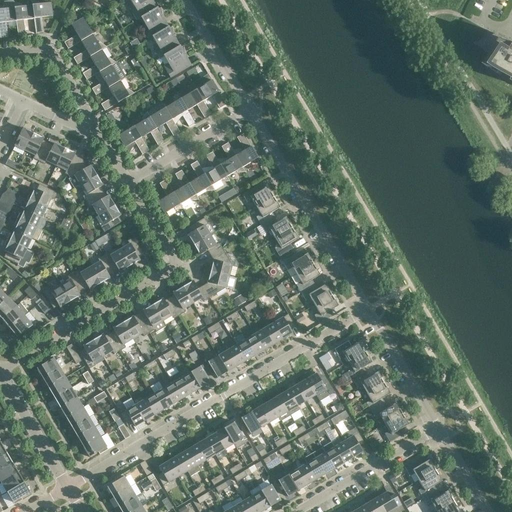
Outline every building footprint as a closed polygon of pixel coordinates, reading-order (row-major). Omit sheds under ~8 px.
[(31,0),(32,6),(34,19),(36,34),(36,33),(43,33),(43,32),(41,18),(52,16),(50,3),(39,5),(39,2),(32,0),(31,0)] [(130,0),(134,7),(129,9),(136,21),(141,18),(152,11),(148,4),(153,1),(152,0),(130,0)] [(14,8),(13,1),(4,2),(3,7),(0,6),(0,37),(0,39),(1,39),(1,38),(8,37),(7,37),(5,23),(16,21),(14,8)] [(14,1),(13,1),(14,8),(16,21),(18,36),(19,36),(25,35),(23,20),(34,19),(32,6),(21,7),(21,5),(14,3),(14,1)] [(157,8),(152,11),(141,18),(145,26),(141,29),(148,40),(152,37),(163,30),(159,23),(164,20),(161,15),(162,14),(161,8),(158,10),(157,8)] [(68,49),(81,42),(81,41),(92,34),(92,35),(98,31),(96,32),(91,28),(89,29),(83,19),(71,25),(77,36),(65,43),(65,42),(64,43),(68,49),(67,49),(68,49)] [(168,27),(163,30),(152,37),(157,45),(152,48),(159,59),(163,56),(175,49),(170,42),(175,39),(173,34),(173,33),(172,27),(170,29),(168,27)] [(81,41),(81,42),(86,51),(74,58),(73,58),(77,64),(77,65),(90,57),(101,50),(102,50),(108,47),(107,46),(106,47),(100,43),(98,44),(92,35),(92,34),(81,41)] [(476,45),(493,56),(486,66),(495,69),(495,68),(495,67),(501,71),(511,77),(511,42),(500,35),(476,45)] [(180,46),(175,49),(163,56),(168,64),(163,67),(170,78),(191,66),(191,65),(186,68),(182,61),(187,58),(184,53),(185,53),(183,46),(181,48),(180,46)] [(90,57),(96,67),(83,74),(83,73),(82,74),(86,80),(99,73),(99,72),(111,65),(111,66),(116,63),(117,62),(116,62),(115,63),(109,59),(107,60),(102,50),(101,50),(90,57)] [(135,59),(130,61),(136,71),(140,68),(135,59)] [(120,71),(116,63),(111,66),(111,65),(99,72),(99,73),(105,82),(92,89),(95,95),(95,96),(108,88),(120,81),(126,78),(126,77),(124,78),(118,74),(120,71)] [(208,75),(192,84),(196,90),(203,101),(212,96),(220,108),(219,108),(219,109),(225,105),(226,106),(226,105),(208,75)] [(170,82),(173,87),(179,84),(176,78),(170,82)] [(108,88),(114,98),(102,105),(101,104),(101,105),(104,111),(135,93),(133,94),(127,89),(125,91),(120,81),(108,88)] [(196,90),(192,84),(193,86),(189,91),(190,93),(181,99),(180,99),(187,111),(187,110),(197,105),(204,117),(204,118),(210,114),(210,115),(211,114),(203,101),(196,90)] [(175,103),(165,108),(172,120),(175,124),(180,117),(183,116),(189,126),(188,127),(194,124),(195,124),(187,110),(187,111),(180,99),(181,99),(177,93),(176,93),(177,95),(173,101),(175,103)] [(162,104),(147,113),(150,117),(149,117),(156,129),(166,123),(173,136),(179,133),(180,133),(175,124),(172,120),(165,108),(162,102),(161,102),(162,104)] [(144,121),(134,126),(134,127),(141,138),(151,132),(158,145),(157,145),(157,146),(163,142),(164,142),(156,129),(149,117),(150,117),(147,113),(146,111),(145,112),(146,113),(142,119),(144,121)] [(149,151),(141,138),(134,127),(134,126),(131,120),(130,121),(131,122),(127,128),(118,121),(111,125),(128,152),(134,145),(133,143),(135,142),(142,154),(142,155),(148,151),(148,152),(149,151)] [(33,134),(23,128),(14,146),(25,151),(33,134)] [(44,139),(33,134),(25,151),(35,156),(33,159),(39,162),(48,143),(43,141),(44,139)] [(244,149),(231,150),(235,156),(242,168),(242,167),(252,162),(253,164),(260,163),(261,165),(261,164),(243,134),(242,134),(243,134),(237,138),(244,149)] [(53,146),(48,143),(39,162),(45,165),(46,161),(56,166),(65,149),(54,144),(53,146)] [(228,158),(216,159),(220,165),(226,177),(227,177),(236,171),(237,173),(244,172),(245,174),(246,174),(242,167),(242,168),(235,156),(231,150),(228,143),(227,143),(221,147),(222,147),(228,158)] [(75,154),(65,149),(56,166),(66,171),(65,174),(68,176),(82,160),(74,156),(75,154)] [(213,167),(201,168),(204,174),(211,186),(221,180),(222,182),(229,181),(230,183),(227,177),(226,177),(220,165),(216,159),(212,152),(211,152),(212,153),(206,156),(206,157),(207,156),(213,167)] [(18,165),(8,159),(5,165),(16,170),(18,165)] [(87,168),(82,160),(68,176),(70,179),(74,176),(80,185),(97,176),(91,166),(87,168)] [(198,178),(189,183),(189,184),(195,195),(196,195),(205,189),(206,191),(213,191),(214,192),(215,192),(211,186),(204,174),(201,168),(197,161),(196,161),(196,162),(190,165),(190,166),(191,165),(198,178)] [(183,187),(173,193),(180,204),(190,199),(191,201),(198,200),(199,201),(196,195),(195,195),(189,184),(189,183),(181,170),(181,171),(175,175),(176,175),(183,187)] [(103,186),(97,176),(80,185),(86,195),(82,197),(86,202),(103,192),(101,187),(103,186)] [(184,210),(180,204),(173,193),(166,180),(165,180),(159,184),(160,184),(166,194),(154,195),(153,194),(153,195),(164,214),(174,208),(175,210),(182,209),(183,211),(184,210)] [(30,193),(27,199),(47,208),(51,198),(54,200),(57,193),(39,185),(37,190),(34,189),(32,194),(30,193)] [(252,200),(256,207),(274,197),(267,186),(257,192),(254,187),(242,195),(247,203),(252,200)] [(236,194),(233,188),(225,193),(229,199),(236,194)] [(106,197),(103,192),(86,202),(89,208),(92,206),(98,215),(114,206),(108,195),(106,197)] [(280,208),(274,197),(256,207),(261,214),(256,217),(261,226),(273,219),(270,214),(280,208)] [(47,208),(27,199),(24,204),(26,206),(24,210),(42,218),(47,208)] [(120,216),(114,206),(98,215),(103,225),(100,226),(104,233),(121,222),(118,217),(120,216)] [(47,221),(42,218),(24,210),(22,214),(20,213),(17,219),(42,231),(41,229),(42,229),(44,227),(45,224),(45,223),(45,221),(47,221)] [(275,223),(273,219),(261,226),(266,234),(270,231),(275,238),(292,228),(286,217),(275,223)] [(194,245),(210,235),(215,233),(210,225),(208,224),(204,218),(187,229),(190,234),(188,235),(194,245)] [(42,231),(17,219),(14,225),(16,226),(14,230),(32,239),(37,241),(42,231)] [(298,239),(292,228),(275,238),(279,245),(274,248),(279,257),(291,250),(288,245),(298,239)] [(32,239),(14,230),(12,235),(10,234),(7,240),(27,249),(32,239)] [(103,237),(106,241),(113,238),(110,233),(103,237)] [(216,245),(210,235),(194,245),(200,255),(207,251),(210,256),(222,249),(219,243),(216,245)] [(234,235),(226,240),(229,244),(237,240),(234,235)] [(129,244),(120,250),(130,266),(140,260),(139,258),(144,255),(133,238),(127,241),(129,244)] [(27,249),(7,240),(4,246),(6,247),(4,251),(6,252),(3,259),(19,273),(25,260),(22,259),(27,249)] [(138,245),(143,254),(149,250),(144,241),(138,245)] [(95,242),(90,245),(94,252),(99,249),(95,242)] [(232,265),(222,249),(210,256),(213,260),(210,272),(229,277),(232,265)] [(130,266),(120,250),(111,255),(109,252),(103,256),(114,273),(118,270),(120,272),(130,266)] [(292,267),(296,275),(313,264),(307,254),(297,260),(294,255),(282,262),(287,270),(292,267)] [(114,273),(103,256),(97,259),(99,262),(90,268),(100,284),(110,278),(109,276),(114,273)] [(320,275),(313,264),(296,275),(300,282),(296,285),(301,293),(313,286),(310,281),(320,275)] [(14,272),(9,268),(5,273),(9,277),(14,272)] [(100,284),(90,268),(81,273),(79,270),(73,273),(84,291),(88,288),(90,290),(100,284)] [(25,278),(30,274),(26,269),(21,273),(25,278)] [(266,278),(262,271),(257,275),(261,281),(266,278)] [(18,276),(14,272),(9,277),(13,281),(18,276)] [(229,277),(210,272),(207,283),(202,286),(209,298),(226,288),(229,277)] [(84,291),(73,273),(68,277),(69,280),(60,285),(70,302),(80,296),(79,294),(84,291)] [(193,281),(183,287),(193,304),(202,298),(204,301),(209,298),(202,286),(198,289),(193,281)] [(34,288),(39,293),(43,289),(38,284),(34,288)] [(70,302),(60,285),(51,291),(49,288),(43,291),(53,309),(59,306),(60,308),(70,302)] [(315,291),(313,286),(301,293),(306,301),(310,298),(315,306),(332,295),(325,285),(315,291)] [(33,291),(29,287),(24,292),(28,296),(33,291)] [(193,304),(183,287),(173,293),(174,295),(169,298),(179,316),(185,312),(183,309),(193,304)] [(37,295),(33,291),(28,296),(32,300),(37,295)] [(338,306),(332,295),(315,306),(319,313),(314,315),(319,324),(331,317),(328,312),(338,306)] [(16,307),(8,298),(0,305),(0,317),(2,320),(16,307)] [(179,316),(169,298),(164,301),(163,299),(153,305),(163,321),(172,316),(174,319),(179,316)] [(238,307),(246,302),(243,298),(235,302),(238,307)] [(257,306),(254,301),(249,304),(252,309),(257,306)] [(49,311),(42,302),(37,305),(45,315),(49,311)] [(20,303),(16,307),(2,320),(9,328),(24,316),(28,313),(20,303)] [(252,309),(249,304),(244,307),(247,312),(252,309)] [(163,321),(153,305),(143,311),(144,313),(139,316),(150,333),(155,330),(156,333),(166,327),(162,322),(163,321)] [(239,317),(236,312),(231,315),(234,320),(239,317)] [(294,318),(298,324),(305,320),(301,314),(294,318)] [(234,320),(231,315),(225,318),(228,323),(234,320)] [(282,318),(273,323),(282,339),(291,334),(292,334),(289,328),(294,325),(288,315),(283,318),(283,317),(282,318)] [(35,329),(24,316),(9,328),(17,338),(18,338),(18,337),(22,334),(24,336),(24,337),(35,329)] [(150,333),(139,316),(134,319),(133,317),(123,323),(133,339),(142,334),(144,337),(150,333)] [(206,325),(212,323),(210,317),(203,320),(206,325)] [(133,339),(123,323),(113,329),(114,331),(109,334),(120,351),(125,348),(123,345),(133,339)] [(220,328),(217,323),(212,326),(215,331),(220,328)] [(282,339),(273,323),(264,329),(273,345),(282,339)] [(215,331),(212,326),(207,329),(210,334),(215,331)] [(273,345),(264,329),(254,334),(264,350),(273,345)] [(176,344),(182,340),(178,332),(171,336),(176,344)] [(120,351),(109,334),(104,336),(103,334),(93,340),(103,357),(112,351),(114,355),(120,351)] [(264,350),(254,334),(245,340),(255,356),(264,350)] [(199,341),(196,336),(191,339),(194,344),(199,341)] [(103,357),(93,340),(83,346),(84,348),(79,352),(89,369),(95,366),(94,362),(103,357)] [(188,340),(183,344),(186,348),(191,345),(188,340)] [(255,356),(245,340),(236,345),(245,361),(255,356)] [(344,355),(348,362),(365,352),(359,341),(349,347),(346,342),(334,349),(339,358),(344,355)] [(161,353),(167,349),(164,343),(158,347),(161,353)] [(78,356),(71,344),(66,347),(73,359),(78,356)] [(245,361),(236,345),(227,351),(236,367),(245,361)] [(175,355),(172,350),(167,353),(170,358),(175,355)] [(236,367),(227,351),(217,356),(227,372),(236,367)] [(199,359),(195,352),(188,355),(193,363),(199,359)] [(372,363),(365,352),(348,362),(352,369),(348,372),(353,380),(364,373),(362,369),(372,363)] [(170,358),(167,353),(162,356),(165,361),(170,358)] [(318,359),(321,364),(330,358),(327,353),(318,359)] [(56,362),(52,356),(44,361),(45,363),(36,368),(42,379),(60,368),(65,365),(61,359),(56,362)] [(81,361),(78,356),(73,359),(76,364),(81,361)] [(227,372),(217,356),(209,362),(208,361),(207,362),(217,378),(218,378),(218,377),(227,372)] [(157,366),(154,361),(148,364),(151,369),(157,366)] [(136,367),(133,362),(128,365),(131,370),(136,367)] [(151,369),(148,364),(143,367),(146,372),(151,369)] [(200,367),(191,372),(200,388),(209,383),(210,382),(200,366),(200,367)] [(65,378),(60,368),(42,379),(48,388),(65,378)] [(116,379),(122,376),(119,371),(113,374),(116,379)] [(90,377),(87,372),(82,375),(85,380),(90,377)] [(138,377),(135,372),(130,375),(133,380),(138,377)] [(169,378),(172,383),(182,399),(191,393),(182,378),(179,372),(169,378)] [(200,388),(191,372),(182,378),(191,393),(200,388)] [(367,378),(364,373),(353,380),(358,389),(362,386),(366,393),(384,383),(377,372),(367,378)] [(306,379),(316,395),(319,401),(334,393),(324,376),(319,379),(316,374),(315,374),(306,379)] [(133,380),(130,375),(125,378),(127,383),(133,380)] [(93,382),(90,377),(85,380),(88,385),(93,382)] [(71,388),(65,378),(48,388),(54,398),(71,388)] [(101,388),(107,385),(103,379),(98,383),(101,388)] [(316,395),(306,379),(297,385),(306,401),(316,395)] [(182,399),(172,383),(163,389),(172,404),(182,399)] [(390,394),(384,383),(366,393),(371,400),(366,403),(371,411),(383,404),(380,400),(390,394)] [(306,401),(297,385),(288,390),(297,406),(306,401)] [(343,386),(336,390),(339,394),(346,390),(343,386)] [(77,398),(71,388),(54,398),(60,408),(77,398)] [(172,404),(163,389),(154,394),(163,410),(172,404)] [(299,410),(297,406),(288,390),(278,396),(290,416),(299,410)] [(104,392),(100,394),(98,395),(102,400),(107,397),(104,392)] [(163,410),(154,394),(144,400),(154,416),(163,410)] [(102,400),(98,395),(93,398),(96,403),(102,400)] [(290,416),(278,396),(269,402),(279,417),(281,421),(290,416)] [(83,408),(77,398),(60,408),(66,418),(83,408)] [(154,416),(144,400),(135,405),(145,421),(154,416)] [(279,417),(269,402),(260,407),(269,423),(279,417)] [(386,409),(383,404),(371,411),(376,420),(381,417),(385,424),(402,414),(396,403),(386,409)] [(145,421),(135,405),(126,410),(125,411),(120,414),(126,424),(132,421),(135,427),(136,426),(145,421)] [(269,423),(260,407),(251,413),(260,428),(269,423)] [(89,417),(83,408),(66,418),(71,428),(89,417)] [(117,414),(114,409),(109,412),(112,417),(117,414)] [(260,428),(251,413),(242,418),(241,418),(250,434),(251,434),(260,428)] [(120,419),(117,414),(112,417),(115,422),(120,419)] [(408,425),(402,414),(385,424),(389,431),(384,434),(389,442),(401,435),(398,431),(408,425)] [(322,415),(317,418),(319,423),(325,420),(322,415)] [(95,427),(89,417),(71,428),(77,437),(95,427)] [(319,423),(317,418),(311,421),(314,426),(319,423)] [(233,423),(224,428),(234,444),(236,449),(248,442),(245,437),(243,438),(234,422),(233,423)] [(329,427),(326,422),(321,425),(324,430),(329,427)] [(130,437),(123,425),(118,428),(125,440),(130,437)] [(324,430),(321,425),(316,429),(319,433),(324,430)] [(303,426),(298,429),(301,434),(306,431),(303,426)] [(100,437),(95,427),(77,437),(83,447),(100,437)] [(234,444),(224,428),(215,434),(224,450),(234,444)] [(301,434),(298,429),(293,432),(296,437),(301,434)] [(353,458),(362,453),(363,452),(359,447),(364,444),(356,429),(341,437),(343,442),(353,458)] [(311,438),(308,433),(302,436),(305,441),(311,438)] [(224,450),(215,434),(206,439),(215,455),(224,450)] [(108,450),(100,437),(83,447),(89,458),(98,452),(100,455),(108,450)] [(285,437),(279,440),(282,445),(288,442),(285,437)] [(215,455),(206,439),(196,445),(206,461),(215,455)] [(282,445),(279,440),(274,443),(277,448),(282,445)] [(378,441),(370,445),(374,451),(381,447),(378,441)] [(331,442),(322,448),(334,469),(343,463),(334,447),(331,442)] [(353,458),(343,442),(334,447),(343,463),(353,458)] [(292,449),(289,444),(284,448),(287,452),(292,449)] [(206,461),(196,445),(187,450),(196,466),(206,461)] [(287,452),(284,448),(279,451),(282,456),(287,452)] [(334,469),(322,448),(312,453),(325,474),(334,469)] [(263,449),(258,453),(261,457),(266,454),(263,449)] [(199,471),(196,466),(187,450),(178,456),(187,472),(190,477),(199,471)] [(0,469),(12,463),(6,453),(0,456),(0,469)] [(325,474),(312,453),(303,459),(306,464),(316,480),(325,474)] [(258,459),(256,454),(250,457),(253,462),(258,459)] [(187,472),(178,456),(168,461),(178,477),(187,472)] [(271,462),(268,457),(263,460),(266,465),(271,462)] [(414,474),(418,481),(436,470),(429,460),(419,466),(416,461),(404,468),(409,476),(414,474)] [(152,473),(145,461),(140,464),(147,476),(152,473)] [(178,477),(168,461),(160,466),(159,466),(159,467),(162,472),(157,475),(163,486),(168,483),(169,483),(169,482),(178,477)] [(263,467),(260,462),(255,465),(258,470),(263,467)] [(18,472),(12,463),(0,469),(0,481),(1,483),(18,472)] [(240,464),(234,467),(237,472),(243,468),(240,464)] [(316,480),(306,464),(297,469),(306,485),(316,480)] [(237,472),(234,467),(229,470),(232,475),(237,472)] [(306,485),(297,469),(288,475),(297,491),(306,485)] [(442,481),(436,470),(418,481),(423,488),(418,491),(423,499),(435,492),(432,487),(442,481)] [(24,482),(18,472),(1,483),(7,492),(24,482)] [(107,487),(113,497),(130,487),(122,474),(114,479),(116,482),(107,487)] [(221,475),(216,478),(219,483),(224,479),(221,475)] [(297,491),(288,475),(279,480),(278,481),(287,497),(288,496),(297,491)] [(158,484),(155,478),(150,481),(153,487),(158,484)] [(219,483),(216,478),(211,481),(213,486),(219,483)] [(153,487),(150,481),(141,487),(144,492),(153,487)] [(30,492),(24,482),(7,492),(14,505),(22,500),(21,498),(30,492)] [(228,487),(225,482),(220,485),(223,490),(228,487)] [(161,489),(158,484),(153,487),(156,492),(161,489)] [(223,490),(220,485),(215,488),(218,493),(223,490)] [(270,485),(261,491),(271,506),(279,501),(280,501),(271,485),(270,485)] [(202,486),(197,489),(200,494),(205,491),(202,486)] [(136,497),(130,487),(113,497),(119,507),(136,497)] [(200,494),(197,489),(192,492),(195,497),(200,494)] [(271,506),(261,491),(252,496),(261,511),(271,506)] [(438,497),(435,492),(423,499),(428,507),(433,504),(437,511),(454,501),(448,491),(438,497)] [(385,493),(377,498),(384,511),(400,511),(404,510),(395,495),(390,498),(386,492),(385,493)] [(210,498),(207,493),(202,496),(205,501),(210,498)] [(205,501),(202,496),(196,499),(199,504),(205,501)] [(261,511),(252,496),(243,502),(248,511),(261,511)] [(132,511),(142,507),(136,497),(119,507),(121,511),(132,511)] [(170,503),(167,498),(161,501),(164,506),(170,503)] [(384,511),(377,498),(367,504),(372,511),(384,511)] [(460,511),(454,501),(437,511),(436,511),(460,511)] [(248,511),(243,502),(233,507),(236,511),(248,511)] [(173,508),(170,503),(164,506),(168,511),(173,508)]
